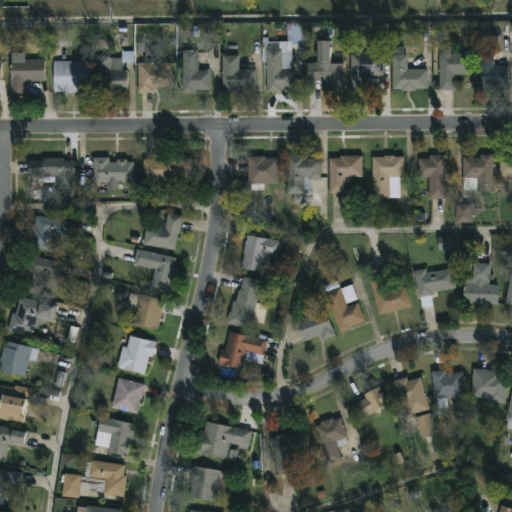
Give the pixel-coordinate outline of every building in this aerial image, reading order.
[(302,24),(302,45),(292,45),(292,69),(295,69),(295,92),(265,91),(265,62),(261,62),(262,37),(267,37),(267,41),(286,41),(286,24),(302,24)] [(328,41),(327,63),(344,63),(343,91),(325,91),(325,81),(306,81),(306,62),(315,62),(315,40),(328,41)] [(455,47),(455,53),(471,54),(470,75),(454,75),(454,90),(438,90),(439,54),(442,54),(442,47),(455,47)] [(362,48),(362,54),(382,54),(381,75),(366,75),(366,92),(349,92),(350,54),(354,54),(354,48),(362,48)] [(493,49),(493,66),(507,66),(506,88),(477,88),(476,49),(493,49)] [(134,50),(134,63),(121,62),(121,70),(127,70),(127,93),(93,92),(94,56),(121,58),(121,50),(134,50)] [(197,50),(197,71),(209,71),(209,91),(181,91),(181,50),(197,50)] [(402,50),(402,55),(406,55),(406,69),(426,69),(426,89),(416,89),(416,92),(401,92),(401,90),(391,90),(391,54),(392,54),(392,50),(402,50)] [(21,53),(21,59),(44,59),(44,81),(25,81),(25,94),(9,94),(9,59),(11,59),(11,53),(21,53)] [(238,55),(238,69),(255,69),(256,90),(221,90),(221,55),(238,55)] [(77,61),(88,62),(87,92),(52,92),(53,61),(77,61)] [(150,93),(136,93),(136,63),(171,63),(171,88),(150,88),(150,93)] [(511,154),(511,177),(498,177),(498,159),(507,159),(507,154),(511,154)] [(178,155),(178,159),(190,159),(190,178),(165,178),(166,184),(152,184),(152,179),(142,179),(142,159),(160,159),(160,155),(178,155)] [(445,155),(445,200),(428,199),(428,177),(418,177),(418,158),(429,158),(429,155),(445,155)] [(492,155),(492,193),(462,191),(462,157),(479,158),(479,155),(492,155)] [(264,156),(264,158),(278,158),(279,184),(264,184),(264,190),(250,191),(250,185),(247,185),(246,156),(264,156)] [(304,156),(304,159),(320,160),(320,180),(312,180),(311,193),(285,193),(286,156),(304,156)] [(344,194),(328,194),(328,158),(339,158),(339,156),(361,156),(361,176),(352,176),(352,180),(344,180),(344,194)] [(393,156),(402,157),(402,177),(399,177),(399,198),(372,199),(371,157),(393,156)] [(108,157),(108,162),(115,162),(115,159),(126,159),(126,161),(132,161),(132,183),(91,183),(92,157),(108,157)] [(63,158),(63,161),(71,160),(72,188),(54,188),(54,182),(42,183),(42,177),(27,177),(27,160),(41,160),(41,158),(63,158)] [(473,223),(454,223),(454,203),(473,203),(473,223)] [(182,216),(174,251),(142,246),(145,225),(164,227),(166,213),(182,216)] [(68,221),(65,235),(51,233),(48,251),(27,248),(30,226),(33,226),(34,216),(68,221)] [(282,241),(279,256),(265,253),(261,273),(239,269),(243,241),(245,241),(246,235),(282,241)] [(453,237),(438,238),(439,251),(454,250),(453,237)] [(175,258),(167,291),(150,287),(154,270),(132,265),(136,249),(175,258)] [(62,263),(56,288),(41,284),(39,294),(17,289),(24,255),(62,263)] [(489,264),(489,285),(497,285),(496,305),(462,304),(463,277),(472,278),(472,263),(489,264)] [(452,269),(455,288),(432,292),(432,295),(430,295),(432,307),(421,309),(419,297),(417,298),(413,271),(424,269),(425,273),(452,269)] [(261,281),(252,321),(249,320),(246,329),(225,324),(232,301),(234,301),(237,289),(239,290),(242,277),(261,281)] [(385,277),(389,291),(406,287),(412,309),(377,317),(369,281),(385,277)] [(351,285),(356,300),(345,304),(346,306),(357,302),(364,321),(348,327),(350,330),(339,334),(325,293),(351,285)] [(129,293),(138,296),(138,294),(164,301),(156,331),(130,325),(134,310),(125,308),(129,293)] [(56,305),(52,321),(42,319),(40,330),(32,328),(30,336),(6,331),(10,313),(14,314),(18,297),(56,305)] [(313,307),(315,313),(324,310),(334,337),(321,341),(320,336),(303,342),(295,321),(306,316),(304,311),(313,307)] [(266,341),(260,366),(243,362),(241,370),(216,364),(220,350),(223,351),(228,331),(266,341)] [(155,343),(151,357),(149,356),(143,376),(116,368),(122,346),(126,347),(129,336),(155,343)] [(31,347),(38,350),(35,361),(28,359),(24,377),(0,371),(0,368),(1,365),(0,364),(0,355),(2,347),(5,347),(6,341),(31,347)] [(506,375),(504,405),(487,403),(488,399),(470,397),(472,369),(500,371),(500,375),(506,375)] [(445,370),(445,373),(462,372),(464,396),(447,397),(447,407),(437,407),(437,398),(433,398),(431,371),(445,370)] [(420,377),(429,410),(401,418),(390,381),(406,377),(407,380),(420,377)] [(144,385),(135,415),(109,408),(117,378),(144,385)] [(0,386),(13,389),(13,385),(30,389),(27,404),(21,402),(19,416),(24,417),(22,423),(0,418),(0,386)] [(388,406),(358,419),(352,404),(365,399),(363,395),(380,387),(388,406)] [(436,435),(421,439),(415,418),(431,414),(436,435)] [(133,423),(126,457),(105,453),(109,434),(95,432),(98,417),(133,423)] [(340,418),(348,445),(336,449),(338,455),(324,460),(313,427),(319,425),(319,422),(330,418),(331,421),(340,418)] [(251,431),(247,448),(229,444),(225,460),(194,454),(199,431),(203,432),(205,422),(251,431)] [(0,426),(27,431),(25,447),(7,444),(4,463),(0,462),(0,426)] [(306,432),(309,449),(299,451),(301,463),(275,467),(270,438),(275,437),(275,436),(306,432)] [(123,493),(123,499),(102,496),(105,480),(87,477),(89,460),(123,466),(121,475),(126,476),(123,493)] [(225,474),(223,487),(217,486),(214,503),(188,499),(191,466),(219,471),(219,473),(225,474)] [(0,470),(21,474),(19,485),(6,483),(2,507),(0,506),(0,470)] [(80,475),(78,499),(60,497),(61,495),(56,495),(57,489),(61,489),(63,473),(80,475)]
